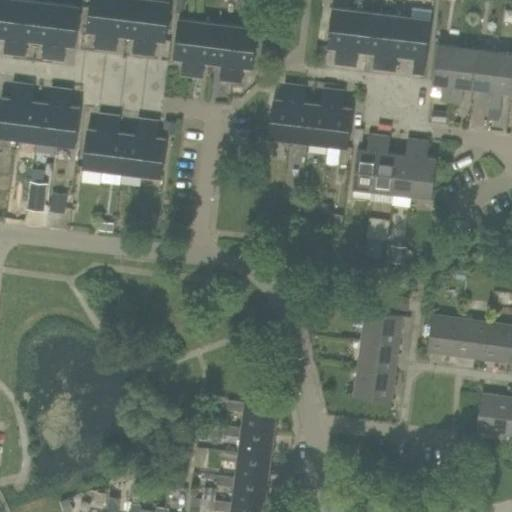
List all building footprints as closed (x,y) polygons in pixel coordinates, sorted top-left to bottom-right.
[(14,53),(20,0),(0,0),(0,6),(0,34),(7,35),(4,52),(14,53)] [(36,39),(40,0),(20,0),(14,53),(26,55),(28,38),(36,39)] [(42,0),(40,0),(36,39),(45,41),(43,57),(53,58),(60,2),(42,0)] [(104,47),(110,0),(90,0),(87,29),(96,30),(94,46),(104,47)] [(126,34),(129,0),(110,0),(104,47),(115,49),(117,33),(126,34)] [(149,0),(129,0),(126,34),(134,35),(132,51),(143,52),(149,0)] [(169,0),(166,0),(149,0),(143,52),(154,53),(156,38),(164,39),(169,0)] [(176,0),(175,10),(184,11),(186,0),(176,0)] [(80,5),(60,2),(53,58),(64,60),(66,43),(75,44),(80,5)] [(334,63),(344,64),(351,9),(331,6),(328,29),(326,46),(336,47),(334,63)] [(351,9),(344,64),(355,65),(357,50),(366,51),(371,11),(351,9)] [(371,11),(366,51),(375,52),(373,67),(384,69),(390,14),(371,11)] [(390,14),(384,69),(394,70),(396,55),(405,56),(410,16),(390,14)] [(430,18),(410,16),(405,56),(413,57),(411,72),(423,74),(430,18)] [(193,76),(199,20),(179,18),(175,57),(184,58),(182,75),(193,76)] [(219,22),(199,20),(193,76),(202,77),(204,61),(214,62),(219,22)] [(232,80),(239,25),(219,22),(214,62),(222,63),(220,79),(232,80)] [(258,27),(239,25),(232,80),(241,81),(243,66),(253,67),(258,27)] [(316,45),(326,46),(328,29),(318,27),(316,45)] [(440,100),(450,101),(456,47),(438,45),(433,82),(442,83),(440,100)] [(475,49),(456,47),(450,101),(461,102),(463,86),(471,87),(475,49)] [(490,106),(496,52),(475,49),(471,87),(480,88),(478,104),(490,106)] [(511,92),(511,83),(511,53),(496,52),(490,106),(500,107),(502,90),(511,92)] [(0,108),(0,135),(16,138),(23,82),(13,81),(11,97),(2,96),(0,108)] [(16,138),(36,140),(41,101),(31,100),(33,84),(23,82),(16,138)] [(270,137),(289,140),(296,84),(286,83),(284,99),(274,98),(270,137)] [(296,84),(289,140),(309,142),(313,102),(304,101),(306,85),(296,84)] [(41,101),(36,140),(56,142),(63,87),(52,86),(50,102),(41,101)] [(72,89),(63,87),(56,142),(75,145),(80,106),(70,105),(72,89)] [(328,144),(335,88),(324,87),(322,103),(313,102),(309,142),(328,144)] [(335,88),(328,144),(348,146),(352,107),(342,106),(344,89),(335,88)] [(446,122),(447,111),(433,110),(432,121),(446,122)] [(103,169),(110,113),(99,112),(97,128),(88,126),(83,166),(103,169)] [(103,169),(122,171),(127,131),(118,130),(120,115),(110,113),(103,169)] [(127,131),(122,171),(142,174),(149,119),(138,117),(136,132),(127,131)] [(159,120),(149,119),(142,174),(163,176),(168,136),(157,135),(159,120)] [(163,121),(162,132),(174,133),(175,122),(163,121)] [(373,189),(379,135),(369,133),(368,149),(358,148),(354,187),(373,189)] [(392,191),(397,153),(388,152),(390,136),(379,135),(373,189),(392,191)] [(405,154),(397,153),(392,191),(412,194),(418,139),(407,138),(405,154)] [(428,140),(418,139),(412,194),(432,196),(437,157),(426,156),(428,140)] [(44,169),(33,168),(32,178),(43,179),(44,169)] [(44,210),(46,182),(31,181),(28,208),(44,210)] [(53,191),(50,209),(64,211),(67,193),(53,191)] [(320,200),(304,198),(302,219),(316,221),(320,200)] [(342,227),(343,214),(333,213),(332,226),(342,227)] [(405,259),(407,244),(389,242),(388,258),(405,259)] [(465,279),(467,269),(457,268),(456,278),(465,279)] [(390,295),(389,308),(407,310),(408,297),(390,295)] [(365,311),(361,338),(398,344),(402,316),(365,311)] [(429,350),(457,354),(462,317),(434,313),(429,350)] [(462,317),(457,354),(484,358),(489,320),(462,317)] [(511,323),(489,320),(484,358),(511,361),(511,323)] [(361,338),(357,366),(394,371),(398,344),(361,338)] [(394,371),(357,366),(354,394),(390,399),(394,371)] [(477,428),(505,432),(510,395),(482,391),(477,428)] [(241,429),(273,433),(276,408),(246,404),(246,401),(228,399),(227,409),(243,411),(241,426),(241,429)] [(238,454),(270,458),(273,433),(241,429),(241,426),(225,424),(224,434),(241,436),(239,452),(238,454)] [(234,479),(267,483),(270,458),(238,454),(239,452),(221,450),(220,459),(237,461),(235,477),(234,479)] [(231,504),(264,509),(267,483),(234,479),(235,477),(218,474),(216,484),(234,486),(232,501),(231,504)] [(215,499),(216,488),(205,487),(203,498),(215,499)] [(68,497),(60,500),(63,511),(64,511),(72,509),(68,497)] [(231,504),(232,501),(215,499),(214,509),(231,511),(230,511),(263,511),(264,509),(231,504)] [(139,511),(141,504),(132,502),(131,511),(139,511)]
